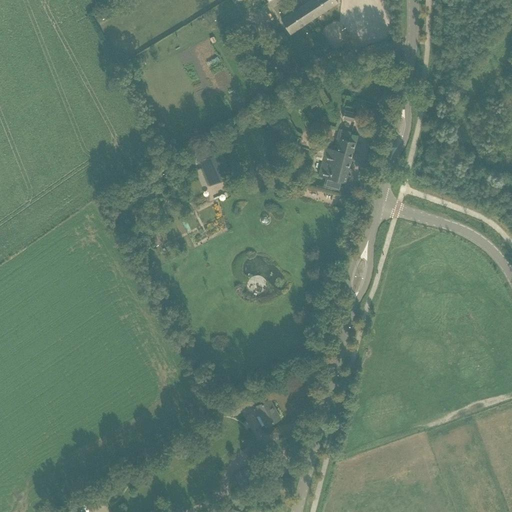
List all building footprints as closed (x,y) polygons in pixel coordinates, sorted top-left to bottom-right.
[(336,0),(310,0),(303,5),(312,19),(338,3),(336,0)] [(312,19),(303,5),(280,19),(290,33),(312,19)] [(321,29),(333,49),(350,39),(338,18),(321,29)] [(273,38),(278,46),(288,39),(283,32),(273,38)] [(342,119),(354,122),(356,113),(345,110),(342,119)] [(319,176),(335,180),(345,183),(356,142),(349,141),(351,133),(340,130),(337,138),(340,139),(337,150),(326,147),(319,176)] [(226,172),(229,172),(222,152),(213,156),(207,141),(194,147),(200,162),(210,187),(229,179),(226,172)] [(183,152),(169,158),(173,166),(187,160),(183,152)] [(165,163),(154,168),(156,174),(167,168),(165,163)] [(178,177),(177,174),(175,171),(165,175),(168,181),(178,177)] [(257,281),(247,288),(255,299),(265,291),(257,281)] [(228,405),(233,417),(255,405),(250,394),(228,405)] [(256,407),(266,426),(280,418),(270,399),(256,407)] [(257,482),(248,467),(242,470),(233,475),(241,491),(248,487),(257,482)]
